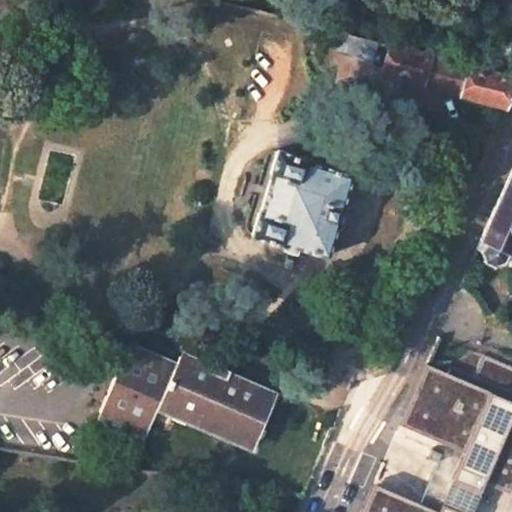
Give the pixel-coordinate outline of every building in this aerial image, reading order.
[(372,57),(377,38),(340,27),(335,46),(372,57)] [(424,79),(431,52),(390,41),(382,68),(424,79)] [(460,89),(467,62),(431,52),(424,79),(460,89)] [(506,102),(511,87),(511,74),(467,62),(460,89),(506,102)] [(348,202),(345,201),(353,171),(314,160),(315,156),(278,145),(251,234),(288,246),(288,243),(328,255),(338,222),(342,223),(348,202)] [(511,175),(495,213),(482,240),(486,242),(482,252),(484,260),(495,265),(503,261),(508,250),(511,252),(511,175)] [(175,367),(128,345),(99,408),(146,429),(160,401),(253,443),(274,396),(228,375),(231,370),(213,362),(210,367),(181,355),(175,367)] [(511,482),(511,403),(426,366),(402,420),(426,430),(422,439),(435,445),(431,454),(441,459),(421,503),(374,482),(361,511),(463,511),(443,503),(449,489),(454,478),(482,490),(487,479),(509,489),(511,482)] [(443,503),(463,511),(472,511),(477,501),(482,490),(454,478),(449,489),(443,503)]
